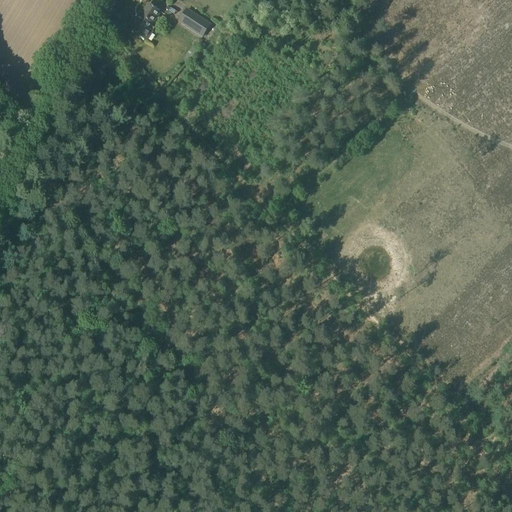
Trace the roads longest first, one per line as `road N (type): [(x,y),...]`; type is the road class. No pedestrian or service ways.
road 1 (track): [(511,474),(285,230),(88,41)]
road 2 (track): [(347,0),(412,94),(289,198),(285,230)]
road 3 (unclassified): [(0,185),(112,0)]
